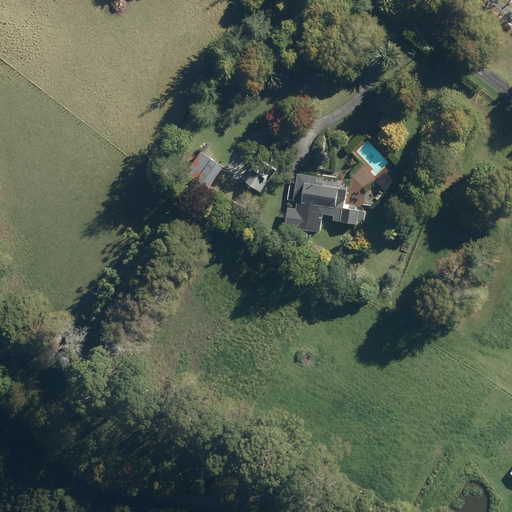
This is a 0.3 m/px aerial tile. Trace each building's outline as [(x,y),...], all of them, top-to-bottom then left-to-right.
[(203,151),(183,179),(205,195),(225,167),(203,151)] [(262,157),(245,179),(262,192),(279,169),(262,157)] [(391,167),(377,181),(384,189),(398,175),(391,167)] [(346,204),(350,181),(300,173),(295,200),(299,201),(298,209),(289,207),(286,226),(321,232),(325,214),(336,215),(335,220),(359,224),(359,219),(366,220),(368,208),(346,204)] [(233,200),(226,213),(244,223),(251,209),(233,200)]
